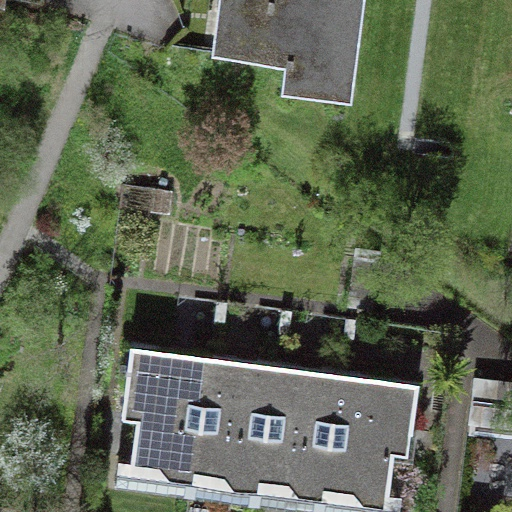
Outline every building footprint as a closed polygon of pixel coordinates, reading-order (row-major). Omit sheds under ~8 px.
[(235,0),(229,52),(285,59),(282,85),(336,92),(347,0),(235,0)] [(193,479),(210,351),(170,346),(131,340),(124,390),(126,390),(123,412),(137,414),(131,461),(135,461),(136,459),(159,462),(168,475),(186,477),(186,478),(193,479)] [(242,355),(210,351),(193,479),(196,479),(198,467),(223,471),(233,483),(251,485),(251,486),(258,487),(274,359),(242,355)] [(307,363),(274,359),(258,487),(260,487),(262,476),(288,479),(297,491),(315,494),(322,495),(339,367),(307,363)] [(339,367),(322,495),(325,496),(327,484),(352,488),(362,500),(384,502),(386,490),(388,490),(393,450),(406,452),(410,427),(412,427),(418,378),(379,373),(339,367)] [(511,379),(474,375),(469,424),(511,428),(511,379)]
